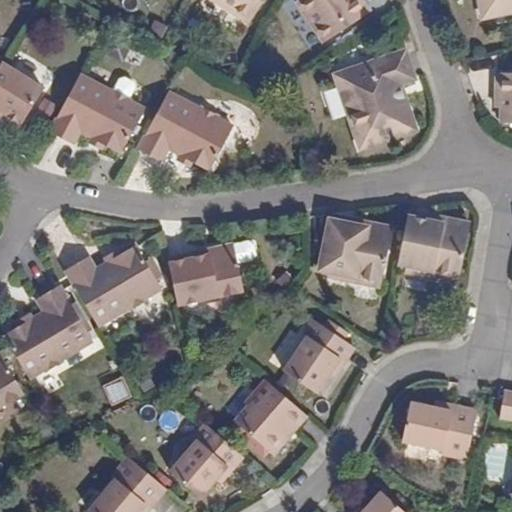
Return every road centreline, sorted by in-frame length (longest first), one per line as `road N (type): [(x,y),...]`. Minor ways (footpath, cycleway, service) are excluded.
road 1 (residential): [(476,172),(208,217),(63,207)]
road 2 (residential): [(499,358),(468,357),(390,381),(300,511)]
road 3 (residential): [(504,170),(493,277),(499,358)]
road 4 (residential): [(476,172),(422,0)]
